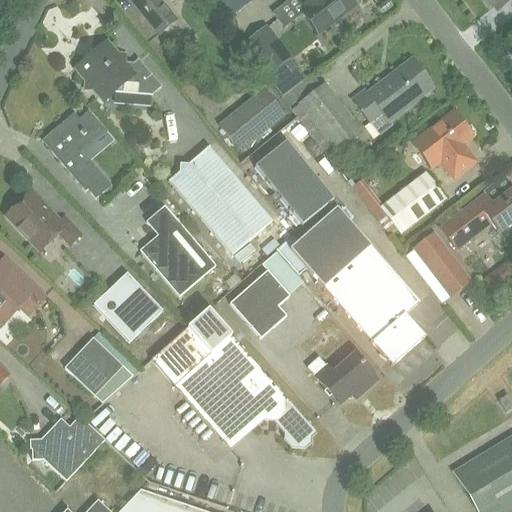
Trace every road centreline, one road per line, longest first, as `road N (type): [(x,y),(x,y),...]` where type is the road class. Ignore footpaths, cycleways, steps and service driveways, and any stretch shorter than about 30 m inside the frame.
road 1 (unclassified): [(332,511),(343,473),(511,325)]
road 2 (unclassified): [(511,125),(415,0)]
